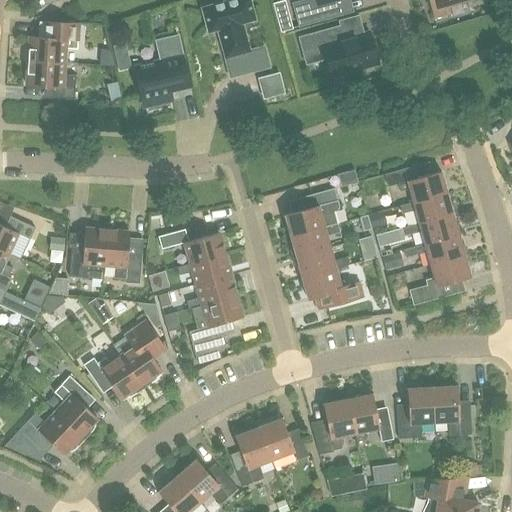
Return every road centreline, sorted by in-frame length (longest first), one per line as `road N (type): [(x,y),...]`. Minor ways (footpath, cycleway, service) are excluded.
road 1 (residential): [(90,511),(164,439),(292,373)]
road 2 (residential): [(292,373),(408,350),(511,345)]
road 3 (residential): [(206,163),(0,162)]
road 4 (residential): [(292,373),(247,208)]
road 5 (residential): [(511,273),(468,137)]
